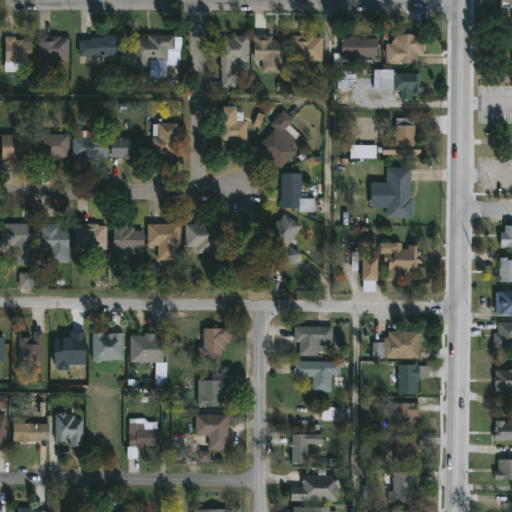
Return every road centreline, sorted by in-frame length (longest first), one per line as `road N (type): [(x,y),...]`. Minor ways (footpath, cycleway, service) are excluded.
road 1 (secondary): [(459,511),(461,0)]
road 2 (residential): [(460,310),(0,306)]
road 3 (residential): [(263,481),(0,480)]
road 4 (residential): [(239,191),(0,191)]
road 5 (residential): [(461,2),(227,0)]
road 6 (residential): [(261,309),(261,511)]
road 7 (residential): [(200,0),(201,191)]
